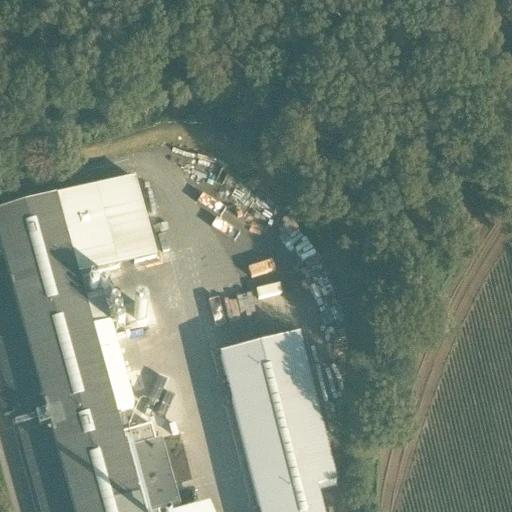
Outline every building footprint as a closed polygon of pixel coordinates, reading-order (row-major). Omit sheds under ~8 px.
[(134,181),(55,203),(77,282),(155,260),(134,181)] [(77,283),(77,282),(55,203),(0,218),(0,251),(3,261),(13,297),(24,336),(72,511),(141,511),(125,452),(120,436),(116,418),(115,415),(91,332),(87,318),(83,304),(79,288),(77,283)] [(0,261),(0,301),(13,297),(3,261),(0,261)] [(79,288),(83,304),(89,302),(84,286),(79,288)] [(90,291),(87,295),(90,299),(94,299),(97,295),(94,290),(90,291)] [(101,290),(99,294),(101,298),(106,298),(108,294),(106,290),(101,290)] [(0,343),(24,336),(13,297),(0,301),(0,343)] [(102,299),(89,302),(83,304),(87,318),(106,313),(102,299)] [(107,307),(115,335),(124,333),(116,305),(107,307)] [(132,315),(132,318),(134,322),(137,324),(141,324),(144,322),(146,319),(146,315),(145,312),(141,310),(138,310),(134,312),(132,315)] [(109,326),(106,313),(87,318),(91,332),(109,326)] [(133,410),(109,326),(91,332),(115,415),(133,410)] [(14,416),(40,511),(67,511),(72,511),(24,336),(0,343),(0,365),(8,394),(14,416)] [(219,358),(258,511),(320,511),(316,492),(335,487),(298,339),(219,358)] [(0,402),(4,418),(14,416),(8,394),(0,396),(0,402)] [(116,418),(120,436),(129,434),(124,417),(116,418)] [(155,426),(158,434),(164,432),(161,424),(155,426)] [(155,443),(151,428),(129,434),(120,436),(125,452),(155,443)] [(169,429),(171,438),(177,437),(175,428),(169,429)] [(177,438),(162,443),(174,487),(189,483),(177,438)] [(155,443),(125,452),(141,511),(165,511),(180,508),(174,487),(162,443),(161,442),(155,443)]
